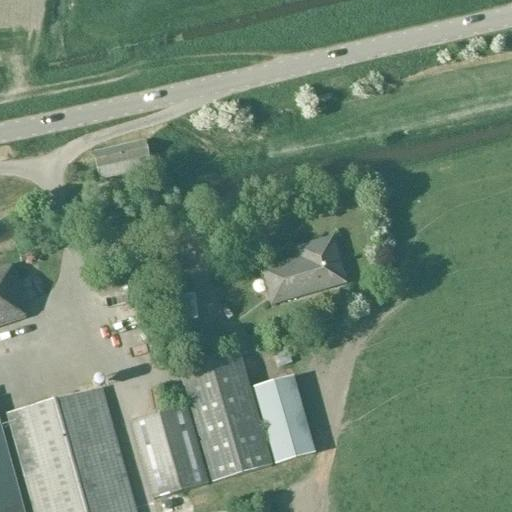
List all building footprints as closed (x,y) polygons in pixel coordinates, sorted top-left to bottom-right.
[(101,180),(141,171),(149,169),(143,143),(95,154),(101,180)] [(160,167),(149,169),(141,171),(145,187),(163,183),(160,167)] [(347,285),(332,237),(295,249),(298,259),(259,271),(270,308),(347,285)] [(19,305),(23,304),(12,269),(0,272),(0,325),(23,318),(19,305)] [(273,468),(239,352),(178,369),(211,486),(273,468)] [(315,455),(293,377),(253,388),(274,466),(315,455)] [(136,511),(99,388),(53,402),(7,416),(35,511),(136,511)] [(186,409),(157,417),(129,424),(152,502),(208,486),(186,409)] [(23,511),(0,428),(0,511),(23,511)]
